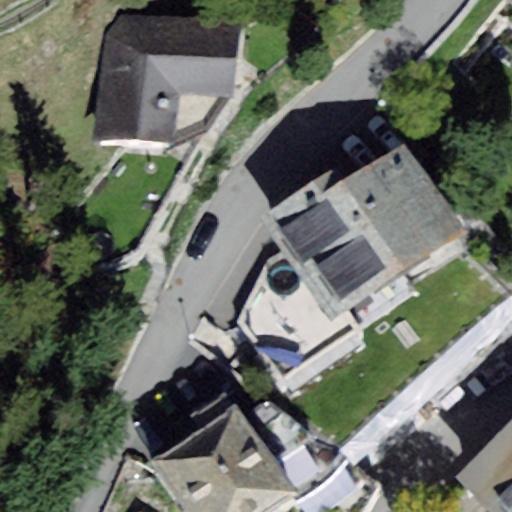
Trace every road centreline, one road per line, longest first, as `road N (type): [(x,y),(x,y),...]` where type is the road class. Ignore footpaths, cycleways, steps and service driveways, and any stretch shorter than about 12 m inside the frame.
road 1 (residential): [(81,511),(176,312),(213,253),(437,0)]
road 2 (residential): [(402,511),(421,475),(511,394)]
